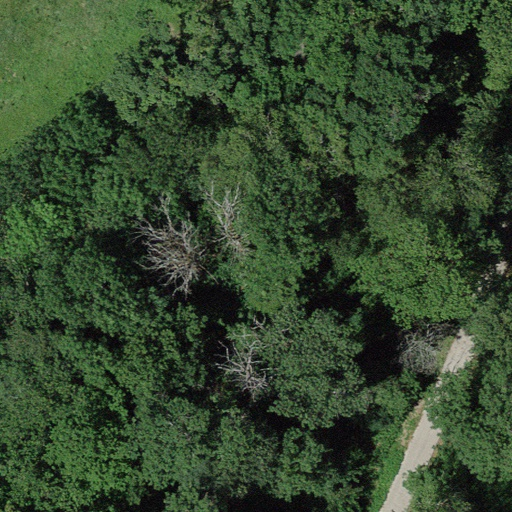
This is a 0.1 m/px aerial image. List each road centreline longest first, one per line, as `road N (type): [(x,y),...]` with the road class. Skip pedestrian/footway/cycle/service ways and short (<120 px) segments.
road 1 (track): [(309,0),(244,123),(154,214),(0,308)]
road 2 (track): [(393,511),(457,369),(511,215)]
